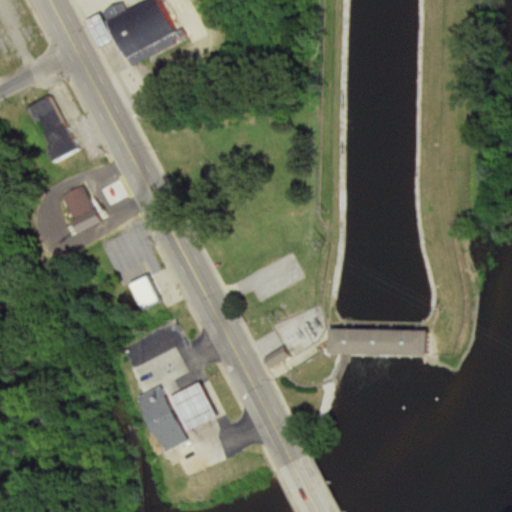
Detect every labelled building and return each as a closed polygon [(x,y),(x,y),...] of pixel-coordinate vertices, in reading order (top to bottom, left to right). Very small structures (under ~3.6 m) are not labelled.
[(92,20),(106,49),(122,42),(134,66),(185,41),(165,0),(154,0),(129,12),(125,4),(92,20)] [(81,152),(57,97),(33,108),(57,162),(81,152)] [(65,196),(76,222),(97,213),(85,187),(65,196)] [(149,300),(162,295),(154,278),(142,283),(149,300)] [(332,321),(431,323),(430,349),(331,347),(332,321)] [(197,433),(179,397),(209,382),(227,417),(197,433)] [(195,441),(166,386),(145,396),(174,452),(195,441)]
